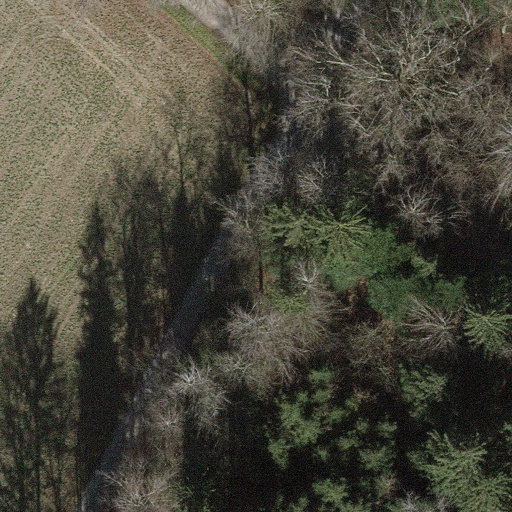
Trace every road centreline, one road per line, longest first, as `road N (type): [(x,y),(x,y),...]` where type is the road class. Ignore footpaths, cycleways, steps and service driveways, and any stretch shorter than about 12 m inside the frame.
road 1 (track): [(83,511),(156,382),(343,0)]
road 2 (track): [(194,0),(511,279)]
